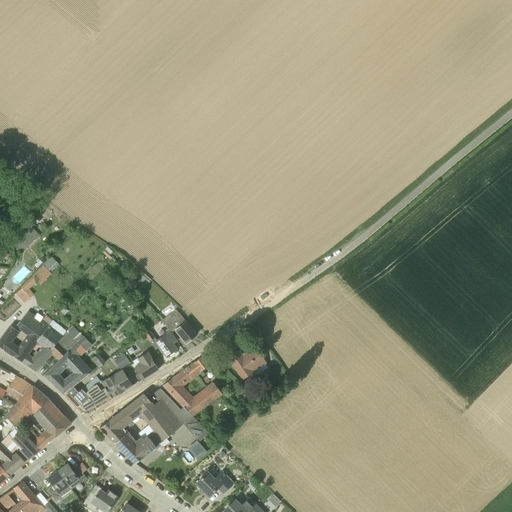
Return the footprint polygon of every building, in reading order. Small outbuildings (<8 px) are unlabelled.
[(9,192),(20,177),(12,172),(2,187),(9,192)] [(27,230),(13,242),(22,252),(36,239),(27,230)] [(1,243),(2,254),(11,253),(10,242),(1,243)] [(60,264),(51,256),(43,265),(52,273),(60,264)] [(46,261),(43,258),(36,265),(39,268),(46,261)] [(146,273),(138,280),(144,287),(152,280),(146,273)] [(26,303),(29,299),(20,290),(16,295),(26,303)] [(186,343),(196,335),(175,310),(162,320),(170,332),(172,334),(176,330),(186,343)] [(21,361),(38,341),(37,341),(49,327),(49,326),(27,311),(15,328),(26,335),(19,346),(13,342),(20,333),(10,326),(0,340),(0,347),(21,362),(21,361)] [(45,347),(28,366),(35,371),(52,353),(59,360),(83,336),(69,324),(67,327),(69,329),(65,333),(51,323),(49,326),(49,327),(37,341),(38,341),(45,347)] [(177,350),(172,344),(177,341),(171,334),(172,334),(170,332),(157,341),(149,330),(144,334),(147,338),(156,350),(159,347),(166,357),(177,350)] [(90,374),(93,371),(80,358),(92,346),(93,346),(100,339),(92,332),(85,339),(83,336),(59,360),(44,375),(64,394),(73,387),(90,374)] [(146,340),(143,335),(137,339),(141,344),(146,340)] [(242,379),(265,363),(255,348),(240,358),(236,353),(228,359),(242,379)] [(99,368),(110,358),(103,350),(100,353),(92,359),(99,368)] [(158,369),(151,358),(147,353),(133,361),(135,364),(132,366),(134,369),(141,380),(158,369)] [(119,359),(125,368),(132,363),(126,354),(119,359)] [(202,357),(185,370),(192,380),(198,375),(200,378),(205,375),(202,371),(209,366),(202,357)] [(132,386),(122,370),(103,381),(101,382),(112,398),(124,391),(132,386)] [(172,379),(163,386),(184,407),(192,415),(214,398),(207,389),(193,399),(183,385),(192,380),(185,370),(172,379)] [(17,376),(10,372),(5,380),(11,383),(12,382),(17,376)] [(49,400),(33,387),(27,382),(17,376),(12,382),(11,383),(9,387),(24,397),(39,411),(43,408),(57,423),(64,416),(49,400)] [(207,376),(202,379),(206,384),(211,381),(207,376)] [(93,387),(101,382),(103,381),(101,380),(100,381),(96,377),(78,393),(73,387),(64,394),(78,408),(85,403),(85,402),(87,397),(85,394),(93,387)] [(85,403),(78,408),(84,413),(87,414),(112,398),(101,382),(93,387),(85,394),(87,397),(85,402),(85,403)] [(214,384),(207,389),(214,398),(221,394),(214,384)] [(49,430),(57,423),(43,408),(39,411),(24,397),(9,387),(7,392),(20,401),(16,406),(27,418),(32,413),(49,430)] [(116,416),(125,427),(139,417),(141,419),(143,417),(154,431),(144,439),(142,437),(136,441),(130,434),(118,446),(135,464),(184,425),(196,439),(206,431),(194,417),(192,415),(184,407),(181,410),(160,389),(148,398),(144,394),(116,416)] [(251,412),(245,405),(238,411),(244,418),(251,412)] [(22,423),(27,418),(16,406),(6,416),(12,422),(18,427),(21,430),(25,426),(22,423)] [(55,437),(71,424),(64,416),(57,423),(49,430),(43,435),(49,442),(55,437)] [(118,446),(130,434),(125,427),(116,416),(104,425),(100,428),(118,446)] [(33,444),(31,442),(21,432),(17,428),(1,442),(13,453),(20,446),(23,449),(21,450),(29,459),(39,451),(33,444)] [(49,442),(43,435),(33,444),(39,451),(49,442)] [(189,446),(199,459),(209,450),(199,438),(189,446)] [(8,476),(25,462),(17,454),(13,457),(0,445),(0,455),(6,462),(1,468),(8,476)] [(87,469),(82,463),(78,466),(83,473),(87,469)] [(87,478),(78,466),(72,470),(68,464),(67,464),(57,471),(68,486),(78,479),(81,483),(87,478)] [(0,483),(8,476),(1,468),(0,468),(0,483)] [(68,486),(57,471),(47,479),(52,485),(47,489),(55,501),(61,498),(58,494),(68,486)] [(235,484),(222,471),(215,478),(209,471),(196,484),(203,491),(201,493),(205,497),(207,495),(209,497),(218,488),(224,494),(235,484)] [(41,505),(22,483),(22,482),(12,489),(22,500),(16,504),(23,511),(45,511),(46,511),(57,511),(48,502),(44,506),(42,504),(41,505)] [(104,511),(106,511),(117,497),(108,491),(106,494),(95,486),(82,504),(93,511),(97,507),(104,511)] [(15,504),(10,497),(7,493),(0,498),(0,500),(0,502),(7,510),(15,504)] [(266,503),(272,510),(283,500),(276,493),(266,503)] [(236,500),(224,511),(223,511),(261,511),(249,499),(242,506),(236,500)]
